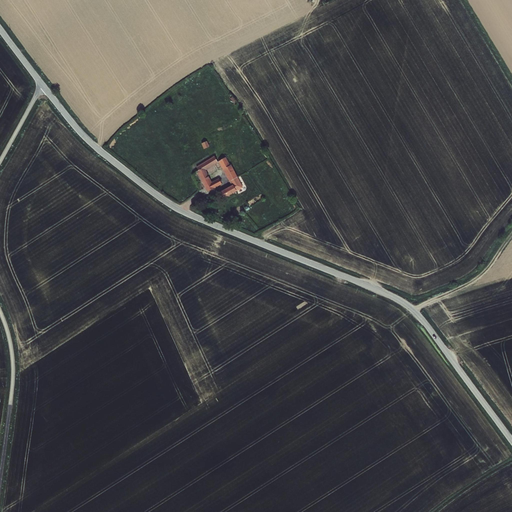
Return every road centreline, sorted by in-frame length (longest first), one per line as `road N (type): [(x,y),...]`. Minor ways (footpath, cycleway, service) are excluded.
road 1 (tertiary): [(42,84),(91,143),(173,206),(402,300),(511,440)]
road 2 (unclassified): [(0,480),(12,383),(0,311)]
